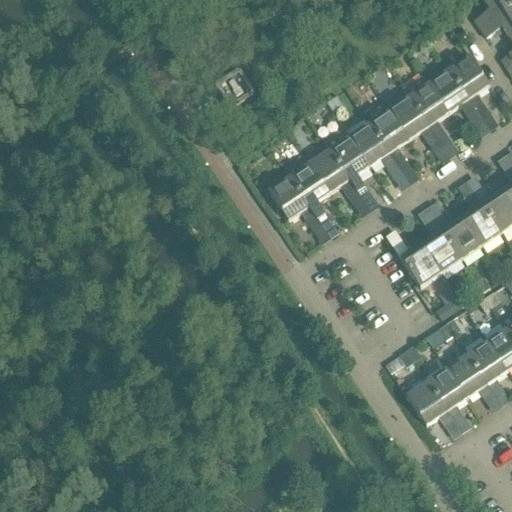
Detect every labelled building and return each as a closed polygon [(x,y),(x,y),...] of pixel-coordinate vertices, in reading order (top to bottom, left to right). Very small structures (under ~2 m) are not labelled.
[(480,33),(511,11),(511,0),(483,0),(481,1),(490,13),(474,24),(480,33)] [(511,11),(480,33),(485,41),(501,31),(509,42),(511,40),(511,11)] [(511,40),(509,42),(511,46),(511,56),(501,64),(507,73),(511,69),(511,40)] [(448,75),(478,120),(487,114),(476,98),(489,90),(469,61),(448,75)] [(428,88),(448,117),(459,110),(470,125),(478,120),(448,75),(428,88)] [(238,76),(219,89),(218,90),(218,91),(231,110),(232,111),(233,110),(252,98),(253,97),(252,96),(240,76),(239,76),(238,76)] [(423,80),(403,94),(408,102),(439,147),(447,141),(437,125),(448,117),(428,88),(423,80)] [(439,147),(408,102),(388,116),(389,117),(408,145),(420,136),(430,152),(439,147)] [(216,111),(206,118),(211,124),(221,118),(216,111)] [(388,116),(368,129),(369,129),(399,174),(408,167),(397,152),(408,145),(389,117),(388,116)] [(348,142),(368,171),(380,163),(390,179),(399,174),(369,129),(368,129),(348,142)] [(344,135),(323,148),(328,156),(328,157),(358,201),(368,194),(357,179),(368,171),(348,142),(344,135)] [(328,157),(328,156),(308,169),(328,198),(340,190),(351,206),(358,201),(328,157)] [(303,161),(283,174),(288,183),(319,227),(328,221),(317,205),(328,198),(308,169),(303,161)] [(511,179),(508,182),(511,187),(511,188),(500,196),(511,213),(511,179)] [(319,227),(288,183),(268,196),(288,225),(300,217),(311,233),(319,227)] [(476,204),(500,239),(511,231),(511,213),(500,196),(490,204),(486,198),(476,204)] [(460,224),(480,253),(500,239),(476,204),(469,209),(473,215),(460,224)] [(436,231),(460,266),(480,253),(460,224),(450,230),(446,224),(436,231)] [(460,266),(436,231),(429,236),(433,242),(420,250),(440,280),(460,266)] [(440,280),(420,250),(410,257),(406,251),(397,258),(420,293),(440,280)] [(482,282),(475,287),(482,298),(489,293),(482,282)] [(474,287),(467,293),(474,304),(482,298),(474,287)] [(494,299),(486,304),(494,316),(502,310),(494,299)] [(455,301),(442,309),(435,314),(442,325),(462,312),(455,301)] [(486,304),(479,309),(487,320),(494,316),(486,304)] [(444,329),(452,340),(460,334),(453,323),(444,329)] [(440,332),(438,333),(446,344),(452,340),(445,329),(440,332)] [(486,347),(506,376),(511,372),(511,342),(507,335),(506,334),(486,347)] [(506,376),(486,347),(466,361),(490,396),(499,390),(495,384),(506,376)] [(404,356),(412,367),(420,361),(413,350),(404,356)] [(412,367),(404,356),(398,360),(406,371),(412,367)] [(446,374),(466,403),(478,395),(482,401),(490,396),(466,361),(446,374)] [(466,403),(446,374),(426,388),(450,422),(459,416),(455,410),(466,403)] [(450,422),(426,388),(406,401),(426,430),(438,422),(442,428),(450,422)]
